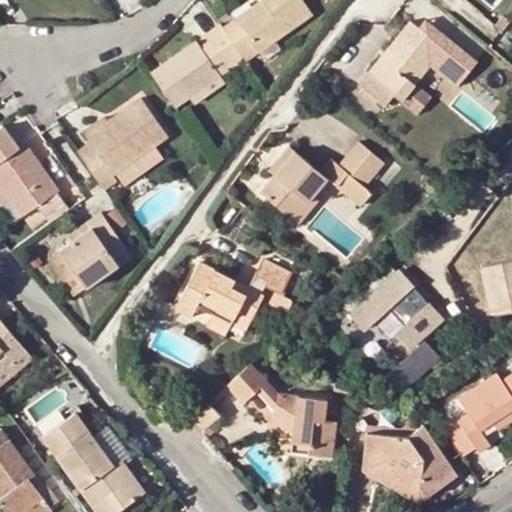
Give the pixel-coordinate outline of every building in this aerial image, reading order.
[(235,20),(222,28),(243,59),(308,14),(298,0),(260,0),(261,0),(265,6),(239,25),(235,20)] [(261,0),(235,20),(239,25),(265,6),(261,0)] [(357,83),(382,105),(392,93),(399,99),(416,79),(429,64),(455,86),(475,63),(429,25),(423,32),(410,21),(357,83)] [(195,43),(150,72),(174,107),(187,97),(219,76),(243,59),(222,28),(219,25),(204,36),(210,43),(200,50),(195,43)] [(224,83),(219,76),(187,97),(192,105),(224,83)] [(411,86),(399,99),(414,113),(426,99),(411,86)] [(89,143),(76,152),(103,190),(116,181),(112,176),(133,161),(153,147),(166,137),(139,99),(85,137),(89,143)] [(0,203),(7,198),(20,216),(37,205),(52,194),(56,191),(24,146),(18,150),(1,126),(0,127),(0,203)] [(285,165),(275,175),(261,192),(291,216),(310,196),(325,179),(335,187),(346,173),(363,186),(381,164),(356,143),(337,165),(330,160),(319,173),(288,146),(278,160),(285,165)] [(153,147),(133,161),(143,173),(162,159),(153,147)] [(269,170),(275,175),(285,165),(278,160),(269,170)] [(369,192),(363,186),(346,173),(335,187),(358,205),(369,192)] [(52,194),(37,205),(45,215),(59,205),(52,194)] [(314,199),(310,196),(291,216),(296,221),(314,199)] [(0,208),(11,223),(20,216),(7,198),(0,203),(0,208)] [(99,213),(72,232),(75,237),(70,241),(59,250),(85,287),(117,265),(112,259),(126,250),(99,213)] [(75,237),(72,232),(67,235),(70,241),(75,237)] [(73,295),(85,287),(59,250),(46,257),(73,295)] [(112,259),(117,265),(130,256),(126,250),(112,259)] [(212,312),(210,315),(228,325),(229,322),(235,309),(250,316),(262,293),(257,290),(259,284),(274,291),(280,293),(291,270),(262,257),(248,284),(244,292),(231,286),(236,278),(198,260),(176,306),(192,314),(197,305),(212,312)] [(511,257),(481,265),(492,311),(511,305),(511,257)] [(351,313),(364,328),(389,306),(405,325),(398,332),(411,347),(443,319),(399,270),(351,313)] [(231,286),(244,292),(248,284),(236,278),(231,286)] [(268,303),(287,313),(293,300),(280,293),(274,291),(268,303)] [(235,309),(229,322),(244,328),(250,316),(235,309)] [(228,325),(210,315),(206,322),(224,332),(228,325)] [(0,383),(31,357),(0,320),(0,383)] [(432,339),(393,369),(408,388),(447,358),(432,339)] [(250,362),(226,385),(230,390),(242,402),(255,392),(274,411),(273,415),(294,418),(292,437),(291,441),(309,443),(308,453),(330,457),(335,421),(323,419),(326,399),(278,392),(250,362)] [(479,429),(492,422),(510,410),(511,414),(511,372),(501,380),(496,373),(459,397),(468,413),(457,419),(477,450),(488,445),(479,429)] [(226,385),(208,402),(211,406),(230,390),(226,385)] [(204,428),(219,414),(211,406),(208,402),(192,416),(204,428)] [(511,414),(510,410),(492,422),(495,428),(511,418),(511,414)] [(73,414),(43,436),(95,511),(114,511),(143,492),(119,460),(110,466),(87,433),(73,414)] [(294,418),(273,415),(292,437),(294,418)] [(104,422),(87,433),(110,466),(119,460),(127,454),(104,422)] [(361,469),(387,484),(388,481),(408,485),(410,482),(419,484),(426,495),(456,475),(423,425),(407,435),(364,432),(361,469)] [(0,428),(0,497),(0,498),(0,506),(4,511),(16,511),(40,495),(28,479),(33,475),(0,428)] [(309,443),(291,441),(290,450),(308,453),(309,443)] [(388,481),(387,484),(416,501),(426,495),(419,484),(410,482),(408,485),(388,481)] [(271,503),(279,511),(283,511),(296,500),(286,490),(271,503)] [(40,495),(16,511),(30,511),(45,503),(40,495)]
